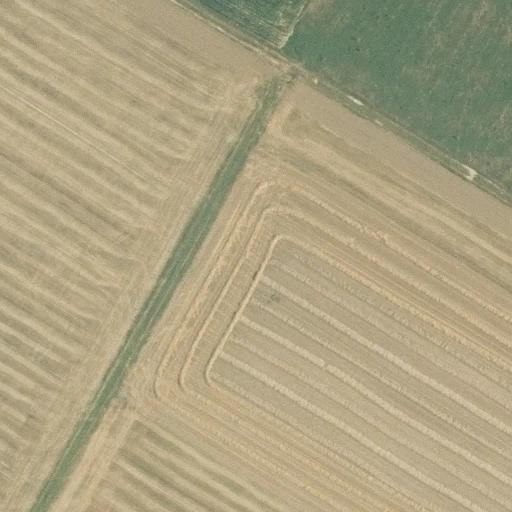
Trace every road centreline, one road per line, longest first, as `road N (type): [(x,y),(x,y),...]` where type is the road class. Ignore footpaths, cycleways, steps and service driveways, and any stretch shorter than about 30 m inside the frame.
road 1 (track): [(302,76),(65,511)]
road 2 (track): [(174,0),(511,205)]
